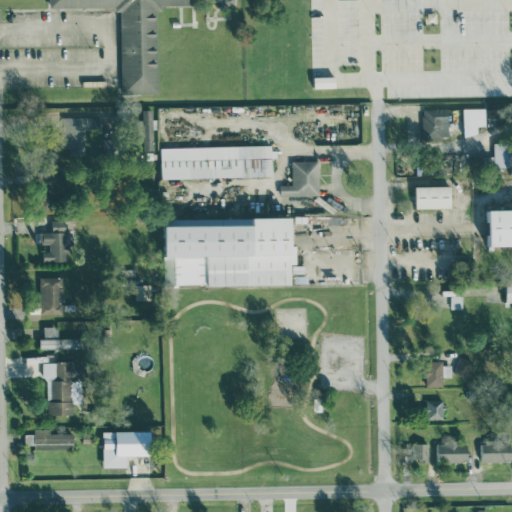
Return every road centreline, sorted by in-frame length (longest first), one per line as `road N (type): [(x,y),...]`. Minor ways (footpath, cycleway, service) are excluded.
road 1 (tertiary): [(0,497),(511,487)]
road 2 (residential): [(375,103),(385,511)]
